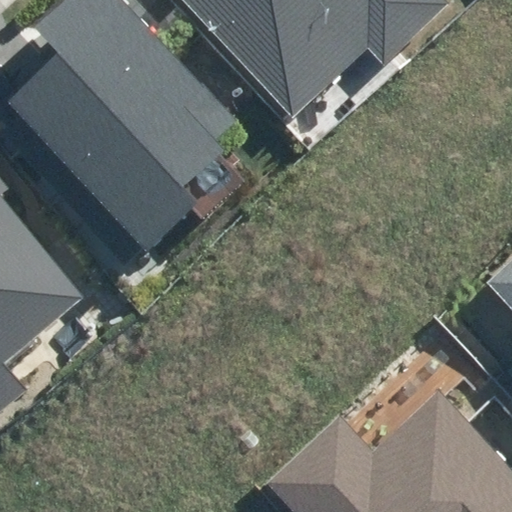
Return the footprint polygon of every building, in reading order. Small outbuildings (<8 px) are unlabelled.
[(6,97),(146,250),(198,202),(186,189),(228,151),(216,139),(237,119),(128,0),(63,0),(33,27),(56,52),(6,97)] [(382,62),(447,0),(183,0),(293,115),(367,46),(382,62)] [(0,194),(12,185),(0,171),(0,407),(24,388),(4,364),(84,300),(0,195),(0,194)] [(511,359),(503,368),(511,378),(511,261),(481,290),(511,324),(511,359)] [(263,485),(287,511),(511,511),(511,468),(437,389),(370,451),(337,416),(263,485)]
